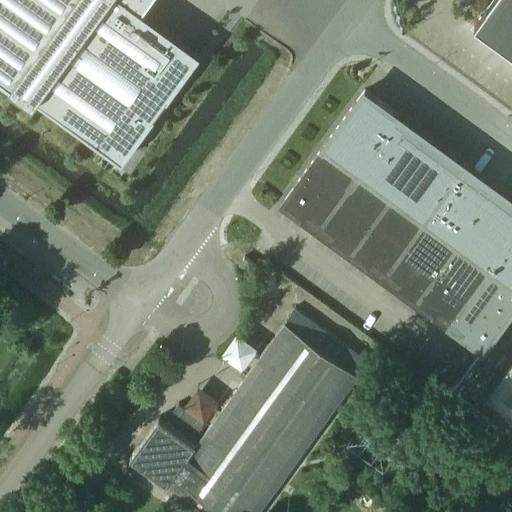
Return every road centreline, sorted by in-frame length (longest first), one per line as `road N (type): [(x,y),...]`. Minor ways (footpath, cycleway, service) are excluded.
road 1 (unknown): [(226,187),(453,359)]
road 2 (unclassified): [(180,250),(345,25)]
road 3 (unclassified): [(0,497),(140,307)]
road 4 (unclassified): [(345,25),(511,143)]
road 5 (unclassified): [(140,307),(184,338),(224,324),(232,303),(221,279),(180,250)]
road 6 (unclassified): [(140,307),(0,203)]
